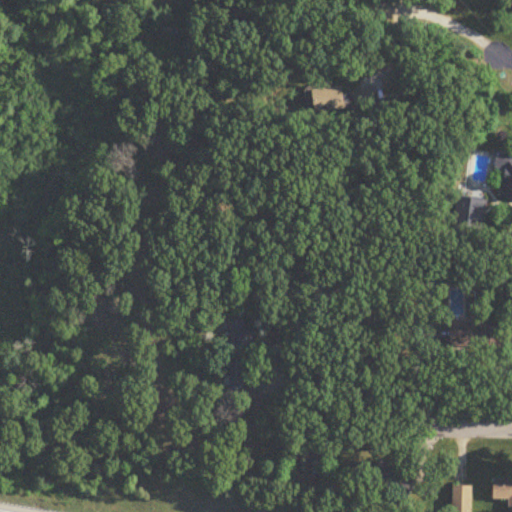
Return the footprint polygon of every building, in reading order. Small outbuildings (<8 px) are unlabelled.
[(504,174),(502,199),(511,199),(511,161),(495,160),(494,172),(504,174)] [(251,332),(245,331),(245,320),(231,319),(227,386),(248,387),(251,332)] [(500,347),(500,326),(462,326),(462,347),(500,347)] [(406,503),(419,485),(382,461),(370,479),(406,503)] [(495,502),(511,501),(511,502),(511,501),(511,478),(495,479),(495,502)] [(454,511),(474,511),(474,487),(454,487),(454,511)]
